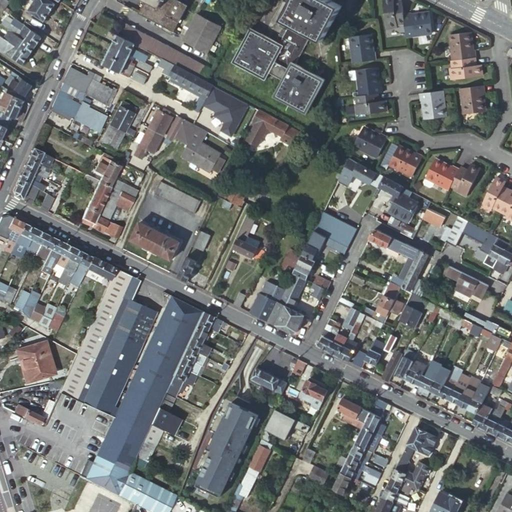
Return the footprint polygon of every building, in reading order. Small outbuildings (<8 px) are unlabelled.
[(4,0),(0,0),(0,9),(7,14),(9,11),(5,9),(9,3),(4,0)] [(29,12),(35,4),(30,0),(24,9),(29,12)] [(36,0),(35,4),(51,14),(57,5),(49,0),(36,0)] [(164,0),(160,9),(145,1),(137,14),(173,34),(187,7),(173,0),(164,0)] [(143,0),(145,1),(160,9),(164,0),(143,0)] [(282,38),(279,45),(282,46),(268,73),(282,81),(291,64),(294,66),(311,36),(321,42),(340,7),(327,0),(292,0),(282,20),(290,24),(286,31),(282,29),(278,35),(282,38)] [(403,25),(402,15),(400,6),(393,7),(393,2),(392,0),(380,0),(385,30),(396,29),(396,26),(403,25)] [(45,23),(51,14),(35,4),(29,12),(45,23)] [(403,25),(405,38),(431,34),(428,14),(418,15),(418,17),(410,18),(410,16),(410,14),(402,15),(403,25)] [(102,15),(97,25),(110,32),(115,22),(102,15)] [(221,28),(197,15),(183,42),(207,55),(221,28)] [(5,21),(3,25),(11,31),(18,35),(25,26),(27,23),(24,22),(22,25),(14,19),(11,24),(5,21)] [(40,37),(42,34),(27,23),(25,26),(40,37)] [(126,25),(123,39),(135,45),(162,59),(188,73),(194,76),(196,62),(126,25)] [(18,35),(35,47),(41,38),(40,37),(25,26),(18,35)] [(282,46),(279,45),(250,29),(232,63),(263,80),(268,73),(282,46)] [(29,57),(35,47),(18,35),(11,31),(5,40),(6,41),(29,57)] [(448,34),(451,60),(468,58),(473,58),(472,50),(471,50),(468,50),(467,43),(469,42),(468,32),(448,34)] [(123,39),(116,35),(111,46),(130,55),(132,51),(135,45),(123,39)] [(349,38),(352,63),(375,61),(374,53),(372,53),(371,54),(370,46),(371,45),(370,35),(349,38)] [(0,49),(23,66),(29,57),(6,41),(5,40),(0,36),(0,49)] [(130,55),(111,46),(106,55),(125,64),(133,68),(134,65),(131,64),(132,63),(127,60),(130,55)] [(125,64),(106,55),(102,65),(124,76),(125,73),(122,72),(125,64)] [(451,60),(450,61),(450,69),(448,69),(449,80),(481,76),(479,65),(474,66),(470,66),(468,58),(451,60)] [(188,73),(162,59),(158,66),(165,69),(163,72),(180,81),(178,85),(182,86),(183,83),(188,73)] [(149,73),(152,66),(140,60),(137,67),(149,73)] [(194,76),(204,82),(211,70),(196,62),(194,76)] [(127,78),(133,68),(125,64),(122,72),(125,73),(124,76),(127,78)] [(291,64),(282,81),(273,96),(304,114),(322,81),(294,66),(291,64)] [(83,94),(90,80),(86,78),(68,69),(62,84),(83,94)] [(375,95),(381,94),(380,86),(378,86),(376,87),(375,79),(377,79),(376,69),(356,71),(359,97),(372,95),(375,95)] [(146,79),(134,73),(131,79),(142,86),(146,79)] [(208,96),(210,92),(213,86),(204,82),(194,76),(188,73),(183,83),(187,85),(200,92),(208,96)] [(101,78),(93,74),(90,80),(99,84),(101,78)] [(19,77),(18,77),(16,80),(8,75),(4,82),(5,83),(4,84),(9,87),(10,86),(13,81),(16,82),(19,77)] [(25,96),(32,86),(19,77),(16,82),(12,88),(25,96)] [(99,84),(90,80),(83,94),(103,104),(110,90),(99,84)] [(79,102),(81,98),(83,94),(62,84),(60,87),(58,91),(79,102)] [(166,97),(174,101),(179,91),(181,88),(173,84),(171,87),(166,97)] [(200,92),(187,85),(185,88),(199,95),(200,92)] [(185,88),(182,86),(181,88),(198,97),(199,95),(185,88)] [(219,97),(222,91),(213,86),(210,92),(219,97)] [(481,86),(460,88),(463,114),(482,112),(481,102),(479,102),(478,94),(480,94),(482,94),(481,86)] [(115,92),(110,90),(103,104),(108,106),(115,92)] [(441,91),(428,92),(419,94),(419,102),(421,102),(423,101),(424,109),(422,109),(423,119),(444,117),(441,91)] [(204,103),(208,96),(200,92),(199,95),(198,97),(197,99),(204,103)] [(0,111),(12,118),(16,120),(20,113),(25,102),(8,94),(0,110),(0,111)] [(57,95),(50,109),(71,119),(78,105),(57,95)] [(372,95),(359,97),(355,97),(356,105),(354,105),(355,116),(385,112),(384,101),(376,102),(373,103),(372,95)] [(192,110),(199,114),(204,103),(197,99),(192,110)] [(230,99),(226,107),(235,111),(239,113),(243,106),(230,99)] [(121,102),(119,107),(133,114),(136,109),(121,102)] [(235,111),(226,107),(219,102),(217,106),(212,116),(228,125),(235,111)] [(212,116),(217,106),(210,103),(205,112),(212,116)] [(96,114),(86,109),(78,105),(71,119),(92,129),(94,126),(99,116),(100,113),(97,112),(96,114)] [(248,109),(243,106),(239,113),(244,116),(248,109)] [(119,107),(110,125),(109,127),(124,134),(125,130),(133,114),(119,107)] [(149,128),(164,135),(173,117),(169,115),(162,111),(159,109),(149,128)] [(0,124),(8,128),(12,118),(0,111),(0,124)] [(294,130),(259,111),(253,121),(256,123),(246,140),(251,143),(257,146),(267,128),(282,137),(280,140),(296,148),(303,135),(293,130),(294,130)] [(22,122),(25,116),(20,113),(16,120),(22,122)] [(99,116),(94,126),(99,128),(104,118),(99,116)] [(174,139),(181,125),(184,120),(179,117),(168,137),(173,140),(174,139)] [(205,137),(207,132),(193,125),(184,120),(181,125),(205,137)] [(0,138),(3,140),(8,128),(0,124),(0,138)] [(66,130),(74,134),(77,128),(69,124),(66,130)] [(201,145),(205,137),(181,125),(174,139),(187,146),(181,158),(190,163),(201,145)] [(115,153),(124,134),(109,127),(100,146),(115,153)] [(154,154),(164,135),(149,128),(140,146),(154,154)] [(237,128),(233,136),(238,139),(242,131),(237,128)] [(370,136),(371,134),(362,129),(353,146),(376,158),(385,140),(379,136),(378,138),(377,139),(370,136)] [(238,139),(233,136),(226,132),(223,139),(235,145),(238,139)] [(221,156),(201,145),(190,163),(210,174),(213,170),(219,158),(221,156)] [(405,155),(406,153),(396,148),(387,165),(410,177),(420,158),(413,155),(412,156),(411,158),(405,155)] [(43,154),(32,149),(29,155),(27,160),(38,165),(43,154)] [(52,159),(43,154),(38,165),(47,170),(52,159)] [(121,164),(102,155),(100,158),(109,162),(119,167),(121,164)] [(94,172),(102,176),(109,162),(100,158),(94,172)] [(219,158),(213,170),(219,173),(225,161),(219,158)] [(349,159),(340,177),(346,180),(349,174),(369,185),(375,173),(349,159)] [(38,165),(27,160),(22,170),(33,176),(38,178),(39,178),(42,172),(48,175),(49,171),(47,170),(38,165)] [(424,178),(448,190),(449,187),(458,171),(451,167),(450,169),(449,171),(442,167),(443,165),(433,160),(424,178)] [(109,188),(112,181),(119,167),(109,162),(102,176),(98,183),(102,184),(109,188)] [(465,174),(458,171),(449,187),(456,191),(455,192),(466,197),(479,170),(470,165),(466,172),(465,174)] [(74,170),(67,167),(64,174),(71,178),(71,176),(74,170)] [(33,176),(22,170),(18,179),(29,184),(33,176)] [(85,176),(74,170),(71,176),(83,181),(85,176)] [(68,184),(71,178),(64,174),(62,177),(60,180),(63,181),(68,184)] [(38,178),(33,176),(29,184),(29,186),(38,190),(42,192),(44,188),(35,184),(38,178)] [(128,211),(134,197),(131,196),(129,198),(119,193),(109,188),(102,184),(98,183),(85,176),(83,181),(96,188),(86,208),(98,214),(96,217),(106,222),(114,205),(128,211)] [(410,192),(385,178),(380,187),(395,195),(398,196),(400,193),(407,197),(410,192)] [(499,193),(502,188),(504,184),(494,178),(480,206),(490,211),(491,209),(498,212),(506,196),(499,193)] [(29,184),(18,179),(12,192),(14,197),(21,201),(29,186),(29,184)] [(119,193),(122,186),(112,181),(109,188),(119,193)] [(231,181),(228,188),(240,194),(244,187),(231,181)] [(201,203),(159,183),(153,194),(195,214),(201,203)] [(21,201),(31,205),(38,190),(29,186),(21,201)] [(131,196),(134,197),(136,193),(122,186),(119,193),(129,198),(131,196)] [(506,196),(509,191),(502,188),(499,193),(506,196)] [(421,198),(410,192),(407,197),(400,193),(398,196),(396,200),(391,210),(410,219),(421,198)] [(39,210),(47,214),(54,200),(51,199),(52,197),(47,195),(39,210)] [(511,199),(506,196),(498,212),(504,216),(503,218),(511,222),(511,199)] [(228,209),(231,204),(224,200),(221,206),(228,209)] [(305,219),(308,214),(295,207),(292,212),(305,219)] [(86,208),(80,222),(102,232),(106,222),(96,217),(98,214),(86,208)] [(408,223),(410,219),(391,210),(389,214),(408,223)] [(426,210),(422,220),(438,228),(443,219),(426,210)] [(253,222),(255,216),(247,212),(244,218),(253,222)] [(314,218),(308,214),(305,219),(311,222),(314,218)] [(24,223),(10,215),(0,219),(0,237),(7,241),(2,252),(8,255),(11,249),(18,234),(24,223)] [(484,231),(458,217),(455,224),(481,237),(484,231)] [(244,218),(235,237),(237,238),(243,241),(246,236),(253,222),(244,218)] [(331,240),(347,248),(351,242),(337,235),(341,227),(324,218),(320,227),(316,225),(313,231),(321,235),(325,237),(331,240)] [(36,229),(24,223),(18,234),(11,249),(23,255),(25,250),(30,240),(36,229)] [(180,243),(139,223),(131,240),(171,260),(180,243)] [(483,246),(489,234),(484,231),(481,237),(455,224),(451,230),(448,237),(445,243),(453,247),(460,234),(483,246)] [(108,235),(116,239),(120,229),(112,225),(108,235)] [(443,235),(448,237),(451,230),(447,228),(443,235)] [(45,233),(36,229),(30,240),(40,244),(45,233)] [(198,230),(191,245),(201,250),(208,235),(198,230)] [(321,235),(313,231),(308,242),(304,251),(302,255),(311,260),(320,242),(316,240),(318,237),(320,238),(321,235)] [(372,231),(368,240),(387,250),(388,249),(413,262),(418,253),(376,231),(372,231)] [(45,233),(40,244),(49,249),(54,238),(45,233)] [(440,240),(445,243),(448,237),(443,235),(443,234),(440,240)] [(496,261),(506,243),(489,234),(483,246),(479,252),(488,257),(496,261)] [(243,241),(256,248),(259,242),(246,236),(243,241)] [(328,246),(331,240),(325,237),(322,243),(328,246)] [(49,249),(45,259),(43,263),(53,268),(64,243),(54,238),(49,249)] [(243,241),(237,238),(232,249),(251,258),(256,248),(243,241)] [(25,250),(35,255),(37,249),(40,244),(30,240),(25,250)] [(344,255),(347,248),(331,240),(328,246),(344,255)] [(66,264),(74,248),(69,245),(64,243),(53,268),(52,270),(55,271),(59,273),(61,274),(66,264)] [(511,251),(511,252),(511,254),(509,253),(511,247),(506,243),(496,261),(511,269),(511,251)] [(37,249),(35,255),(45,259),(49,249),(40,244),(37,249)] [(302,255),(304,251),(295,247),(293,252),(301,256),(302,255)] [(74,271),(83,252),(74,248),(66,264),(61,274),(57,281),(67,286),(67,285),(74,271)] [(301,256),(293,252),(290,251),(279,271),(291,277),(293,273),(301,256)] [(86,271),(93,257),(83,252),(74,271),(84,275),(86,271)] [(418,253),(413,262),(412,265),(409,270),(403,282),(400,289),(411,294),(416,297),(420,299),(423,294),(424,292),(414,287),(428,258),(418,253)] [(306,279),(315,261),(311,260),(302,255),(301,256),(293,273),(306,279)] [(176,277),(187,283),(197,262),(186,256),(176,277)] [(104,295),(116,269),(93,257),(86,271),(84,275),(82,279),(88,282),(92,274),(104,280),(98,292),(104,295)] [(494,266),(496,261),(488,257),(486,262),(494,266)] [(409,270),(412,265),(406,261),(403,267),(404,268),(409,270)] [(52,270),(53,268),(43,263),(40,270),(50,275),(52,270)] [(333,277),(336,272),(323,266),(320,271),(333,277)] [(404,268),(398,280),(403,282),(409,270),(404,268)] [(480,301),(487,288),(449,268),(445,277),(458,284),(472,291),(470,296),(480,301)] [(115,419),(120,408),(113,404),(155,311),(136,302),(131,300),(140,281),(116,269),(104,295),(84,338),(76,356),(66,379),(61,391),(60,393),(91,408),(115,419)] [(77,289),(82,279),(84,275),(74,271),(67,285),(77,289)] [(0,291),(4,293),(7,287),(8,284),(11,279),(0,273),(0,291)] [(278,303),(291,310),(306,279),(293,273),(291,277),(286,286),(284,291),(278,303)] [(314,283),(327,290),(330,283),(317,276),(314,283)] [(354,277),(351,283),(363,287),(365,282),(354,277)] [(392,277),(389,283),(400,289),(403,282),(398,280),(392,277)] [(389,283),(387,282),(381,294),(382,295),(373,313),(369,311),(367,316),(382,324),(398,293),(400,289),(389,283)] [(249,314),(268,323),(278,303),(272,300),(278,288),(279,285),(277,284),(276,286),(271,284),(269,287),(265,296),(261,295),(259,294),(249,314)] [(455,289),(470,296),(472,291),(458,284),(455,289)] [(265,296),(269,287),(265,285),(261,295),(265,296)] [(4,293),(0,301),(8,305),(15,291),(7,287),(4,293)] [(272,300),(278,303),(284,291),(279,288),(278,288),(272,300)] [(411,294),(400,289),(398,293),(408,298),(411,294)] [(14,307),(22,310),(29,294),(22,291),(14,307)] [(21,312),(26,316),(32,301),(35,294),(30,291),(29,294),(22,310),(21,312)] [(239,309),(245,296),(238,292),(232,305),(239,309)] [(416,297),(411,294),(408,298),(425,307),(427,302),(420,299),(416,297)] [(446,306),(423,294),(420,299),(427,302),(439,308),(444,311),(446,306)] [(202,312),(171,296),(120,408),(115,419),(107,436),(98,455),(128,470),(131,463),(135,457),(141,442),(149,425),(157,409),(158,406),(164,394),(164,392),(177,365),(181,356),(186,347),(190,337),(197,323),(202,312)] [(425,307),(408,298),(406,303),(422,312),(425,307)] [(26,316),(30,318),(36,303),(32,301),(26,316)] [(511,303),(506,301),(500,312),(511,318),(511,303)] [(427,302),(425,307),(432,310),(427,320),(432,323),(439,308),(427,302)] [(36,303),(30,318),(38,322),(45,307),(36,303)] [(268,323),(292,335),(297,332),(305,316),(291,310),(278,303),(268,323)] [(422,312),(406,303),(398,320),(414,329),(422,312)] [(38,322),(38,323),(47,328),(56,308),(47,304),(45,307),(38,322)] [(56,308),(47,328),(57,333),(66,312),(57,307),(56,308)] [(361,313),(351,308),(344,324),(342,328),(351,332),(361,313)] [(221,321),(202,312),(197,323),(211,330),(215,332),(218,325),(221,321)] [(452,315),(446,312),(442,319),(449,322),(452,315)] [(363,314),(361,313),(351,332),(344,347),(338,358),(347,362),(357,344),(352,342),(356,335),(354,334),(361,320),(374,326),(373,329),(376,330),(377,328),(379,329),(382,324),(367,316),(363,314)] [(452,315),(449,322),(460,327),(463,320),(452,315)] [(486,329),(494,333),(495,331),(497,328),(486,322),(485,325),(466,315),(464,319),(483,330),(486,329)] [(340,324),(329,319),(321,335),(323,336),(318,347),(327,352),(333,341),(340,327),(340,324)] [(473,325),(463,320),(460,327),(469,332),(473,325)] [(211,330),(197,323),(190,337),(200,342),(204,344),(211,330)] [(479,336),(482,330),(473,325),(469,332),(468,334),(478,339),(479,336)] [(489,340),(492,335),(482,330),(479,336),(489,340)] [(495,331),(494,333),(493,334),(504,340),(506,336),(495,331)] [(66,350),(76,356),(84,338),(74,333),(66,350)] [(395,338),(390,335),(385,345),(383,349),(388,352),(395,338)] [(500,343),(501,340),(492,335),(489,340),(486,347),(488,349),(490,346),(495,349),(498,342),(500,343)] [(200,342),(190,337),(186,347),(196,352),(200,342)] [(385,345),(374,340),(370,349),(381,354),(383,349),(385,345)] [(344,347),(333,341),(327,352),(338,358),(344,347)] [(204,344),(200,342),(196,352),(204,356),(208,346),(204,344)] [(45,343),(17,352),(20,360),(22,359),(29,381),(55,373),(45,343)] [(196,352),(186,347),(181,356),(191,361),(196,352)] [(396,348),(381,379),(388,382),(402,354),(399,353),(401,350),(396,348)] [(370,349),(366,355),(364,359),(375,365),(381,354),(370,349)] [(357,350),(350,364),(360,368),(364,359),(366,355),(357,350)] [(394,374),(404,379),(412,364),(416,355),(407,351),(404,357),(403,356),(394,374)] [(204,356),(196,352),(191,361),(199,365),(204,356)] [(511,363),(511,355),(507,353),(492,384),(497,387),(510,362),(511,363)] [(191,361),(181,356),(177,365),(187,370),(191,361)] [(306,363),(298,359),(292,371),(300,375),(306,363)] [(187,370),(195,374),(199,365),(191,361),(187,370)] [(431,362),(424,376),(434,381),(438,372),(441,367),(441,366),(431,362)] [(412,364),(404,379),(420,386),(424,376),(423,375),(425,370),(412,364)] [(164,392),(175,397),(182,382),(187,370),(177,365),(164,392)] [(281,393),(287,382),(256,367),(249,381),(258,386),(260,383),(281,393)] [(438,372),(434,381),(439,383),(441,381),(445,383),(447,378),(450,372),(441,367),(438,372)] [(462,371),(452,367),(450,372),(447,378),(456,383),(459,376),(462,371)] [(190,385),(195,374),(187,370),(182,382),(190,385)] [(424,376),(420,386),(422,388),(429,391),(434,381),(424,376)] [(456,383),(455,385),(465,389),(465,388),(469,381),(459,376),(456,383)] [(445,383),(438,395),(449,400),(454,391),(453,389),(455,385),(456,383),(447,378),(445,383)] [(475,394),(480,383),(470,378),(469,381),(465,388),(475,394)] [(52,393),(61,391),(66,379),(49,384),(52,393)] [(318,409),(327,390),(314,384),(315,383),(306,379),(297,397),(311,403),(310,405),(318,409)] [(429,391),(438,395),(445,383),(441,381),(439,383),(434,381),(429,391)] [(488,391),(490,387),(480,383),(475,394),(473,399),(482,403),(488,392),(488,391)] [(502,390),(497,387),(492,384),(490,387),(488,391),(499,396),(502,390)] [(458,405),(459,405),(464,395),(462,394),(465,389),(455,385),(453,389),(454,391),(449,400),(458,405)] [(473,399),(475,394),(465,388),(465,389),(462,394),(464,395),(459,405),(468,410),(473,399)] [(164,413),(167,414),(174,399),(164,394),(158,406),(157,409),(164,413)] [(363,426),(369,412),(342,398),(333,414),(343,418),(342,421),(361,429),(363,426)] [(386,403),(376,398),(369,412),(363,426),(379,434),(383,425),(383,424),(377,422),(386,403)] [(482,404),(482,403),(473,399),(468,410),(477,414),(482,404)] [(482,429),(491,434),(499,419),(503,411),(504,409),(507,403),(502,400),(499,406),(496,413),(491,410),(482,429)] [(258,414),(231,401),(216,432),(211,443),(207,441),(204,448),(210,451),(195,484),(219,495),(258,414)] [(45,427),(55,405),(48,402),(42,415),(18,404),(14,413),(41,426),(45,427)] [(472,424),(482,429),(491,410),(492,409),(482,404),(477,414),(472,424)] [(275,407),(266,424),(288,434),(296,418),(275,407)] [(149,425),(157,429),(164,413),(157,409),(149,425)] [(491,434),(502,439),(509,424),(499,419),(491,434)] [(502,439),(511,443),(511,419),(509,424),(502,439)] [(149,425),(141,442),(149,446),(153,438),(157,429),(149,425)] [(373,431),(363,426),(361,429),(358,435),(374,443),(379,434),(373,431)] [(438,437),(415,426),(405,447),(401,456),(400,457),(408,460),(413,449),(423,454),(428,445),(433,448),(438,437)] [(216,432),(213,430),(207,441),(211,443),(216,432)] [(374,443),(358,435),(354,443),(370,451),(374,443)] [(273,443),(262,437),(259,443),(249,465),(250,465),(241,483),(245,484),(242,492),(241,494),(243,495),(247,497),(251,487),(273,443)] [(135,457),(145,462),(146,462),(153,448),(149,446),(141,442),(135,457)] [(370,451),(354,443),(351,450),(349,454),(363,461),(365,462),(370,451)] [(429,456),(433,448),(428,445),(423,454),(429,456)] [(341,455),(347,458),(349,454),(351,450),(346,447),(341,455)] [(314,455),(306,451),(301,461),(309,465),(314,455)] [(384,467),(387,459),(376,454),(373,453),(372,456),(374,457),(372,461),(384,467)] [(347,458),(345,462),(359,469),(362,464),(363,461),(349,454),(347,458)] [(84,476),(136,502),(155,511),(166,511),(176,494),(128,470),(98,455),(95,462),(89,459),(82,475),(84,476)] [(135,457),(131,463),(142,468),(145,462),(135,457)] [(408,460),(400,457),(397,464),(395,468),(402,472),(408,460)] [(340,472),(350,477),(354,479),(359,469),(345,462),(340,472)] [(402,472),(395,468),(392,474),(390,478),(409,487),(416,490),(424,474),(425,475),(429,468),(418,462),(412,474),(410,477),(405,475),(406,474),(402,472)] [(362,464),(359,469),(364,471),(378,478),(380,473),(362,464)] [(327,474),(313,467),(307,479),(322,486),(327,474)] [(375,485),(378,478),(364,471),(362,475),(365,476),(364,479),(375,485)] [(337,479),(333,486),(344,491),(350,477),(340,472),(337,479)] [(409,487),(390,478),(387,483),(386,486),(397,492),(399,488),(406,492),(409,487)] [(241,483),(240,482),(230,504),(235,506),(241,494),(242,492),(245,484),(241,483)] [(382,496),(401,506),(405,507),(408,501),(396,495),(397,492),(386,486),(383,493),(381,495),(382,496)] [(456,511),(462,502),(439,490),(428,511),(456,511)] [(410,498),(397,492),(396,495),(408,501),(410,498)] [(243,495),(241,494),(235,506),(237,507),(243,495)] [(511,511),(511,496),(507,494),(498,511),(511,511)] [(374,511),(398,511),(401,506),(382,496),(374,511)]
